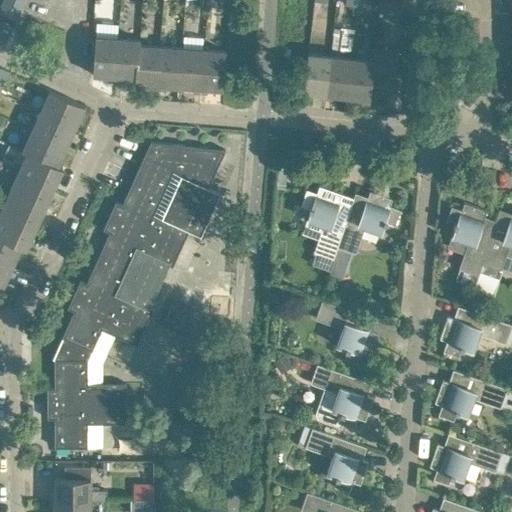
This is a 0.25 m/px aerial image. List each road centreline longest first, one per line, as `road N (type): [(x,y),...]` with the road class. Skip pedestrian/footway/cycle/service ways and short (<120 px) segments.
road 1 (residential): [(13,511),(13,326),(114,105)]
road 2 (residential): [(423,181),(397,511)]
road 3 (residential): [(114,105),(427,131)]
road 4 (residential): [(459,133),(481,115),(486,94),(483,0)]
road 5 (residential): [(0,53),(114,105)]
